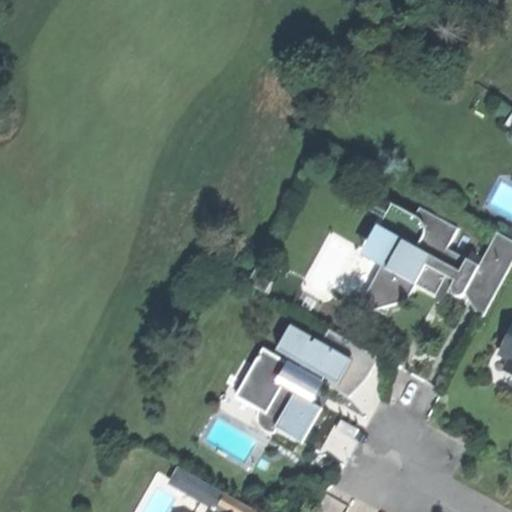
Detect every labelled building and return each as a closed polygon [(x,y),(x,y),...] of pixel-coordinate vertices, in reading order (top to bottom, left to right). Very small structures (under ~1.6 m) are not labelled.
[(350,189),(347,194),(365,204),(368,199),(350,189)] [(392,200),(373,235),(390,244),(355,311),(407,298),(415,283),(435,293),(445,273),(454,277),(450,287),(450,291),(454,295),(460,294),(465,291),(480,319),(511,258),(511,237),(496,229),(479,262),(447,245),(457,223),(419,205),(416,212),(392,200)] [(259,261),(249,280),(266,289),(273,275),(271,267),(259,261)] [(511,392),(511,371),(505,368),(510,357),(504,354),(511,338),(511,314),(480,375),(511,392)] [(260,364),(245,391),(283,411),(276,426),(304,441),(305,438),(300,435),(318,401),(313,398),(323,380),(348,393),(357,387),(371,368),(379,353),(328,326),(322,339),(291,323),(278,347),(288,352),(286,357),(263,346),(255,362),(260,364)] [(173,480),(220,505),(227,492),(180,467),(173,480)] [(265,511),(227,492),(220,505),(234,511),(265,511)]
